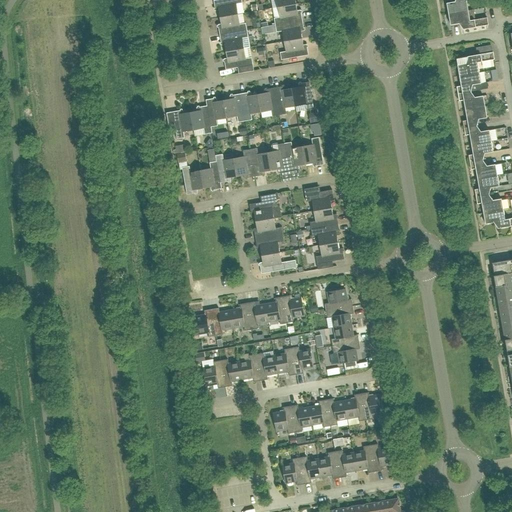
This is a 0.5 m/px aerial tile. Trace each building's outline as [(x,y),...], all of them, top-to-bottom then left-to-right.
[(216,11),(219,11),(220,17),(238,14),(236,4),(242,3),(241,0),(215,0),(214,0),(216,11)] [(457,0),(458,1),(447,3),(449,14),(468,11),(467,1),(469,0),(457,0)] [(280,17),(274,18),(275,25),(303,20),(301,10),(297,11),(296,4),(278,7),(280,17)] [(450,25),(462,23),(463,29),(488,25),(487,18),(470,21),(468,11),(449,14),(450,25)] [(220,17),(221,24),(218,25),(220,35),(247,30),(246,23),(240,24),(238,14),(220,17)] [(275,25),(277,32),(282,31),(284,41),(302,38),(301,31),(304,31),(303,20),(275,25)] [(242,38),(248,37),(247,30),(220,35),(222,45),(225,45),(226,52),(244,48),(242,38)] [(280,52),(281,60),(309,55),(307,44),(303,45),(302,38),(284,41),(286,51),(280,52)] [(252,57),(246,58),(244,48),(226,52),(227,58),(224,59),(226,70),(253,65),(252,57)] [(458,65),(459,76),(479,72),(477,62),(494,60),(493,52),(467,57),(457,59),(458,65)] [(461,86),(457,87),(458,94),(471,92),(471,91),(470,85),(481,83),(479,72),(459,76),(461,86)] [(298,84),(299,87),(292,88),(295,106),(306,104),(307,110),(314,109),(309,82),(298,84)] [(286,89),(285,86),(275,88),(279,115),(286,114),(285,108),(295,106),(292,88),(286,89)] [(264,90),(265,93),(258,94),(261,112),(271,110),(272,116),(279,115),(275,88),(264,90)] [(251,95),(251,92),(240,94),(245,121),(252,120),(251,114),(261,112),(258,94),(251,95)] [(459,101),(464,100),(466,110),(485,107),(483,96),(472,98),(471,92),(458,94),(459,101)] [(230,96),(230,99),(224,100),(227,118),(237,116),(238,122),(245,121),(240,94),(230,96)] [(216,98),(206,100),(207,106),(211,127),(218,126),(217,120),(227,118),(224,100),(217,101),(216,98)] [(197,108),(197,111),(190,112),(194,130),(204,128),(205,134),(212,133),(211,127),(207,106),(197,108)] [(467,120),(463,121),(464,128),(477,126),(477,125),(476,120),(487,118),(485,107),(466,110),(467,120)] [(185,138),(183,132),(194,130),(190,112),(184,113),(183,110),(172,112),(177,139),(185,138)] [(310,123),(319,121),(317,114),(309,116),(310,123)] [(465,135),(470,134),(472,144),(491,141),(489,130),(478,132),(477,126),(464,128),(465,135)] [(312,139),(313,145),(302,146),(306,164),(312,163),(313,166),(324,164),(319,137),(312,139)] [(473,154),(469,155),(470,162),(483,160),(482,154),(493,152),(491,141),(472,144),(473,154)] [(292,148),(291,142),(284,143),(289,171),(300,169),(299,165),(306,164),(302,146),(292,148)] [(273,145),(274,151),(268,152),(271,170),(278,169),(279,172),(289,171),(284,143),(273,145)] [(258,154),(257,148),(250,149),(255,177),(265,175),(265,171),(271,170),(268,152),(258,154)] [(244,175),(244,178),(255,177),(250,149),(243,151),(244,157),(234,158),(237,176),(244,175)] [(183,156),(178,157),(177,154),(174,154),(175,164),(184,163),(183,156)] [(231,181),(230,177),(237,176),(234,158),(224,160),(223,154),(215,155),(216,161),(217,161),(220,183),(221,183),(231,181)] [(471,169),(476,169),(478,179),(497,175),(495,164),(484,166),(483,160),(470,162),(471,169)] [(211,190),(222,188),(221,183),(220,183),(217,161),(216,161),(210,162),(210,163),(211,168),(201,170),(204,188),(210,187),(211,190)] [(198,193),(197,189),(204,188),(201,170),(191,172),(189,166),(182,167),(187,195),(198,193)] [(478,179),(479,189),(475,189),(476,197),(489,194),(488,188),(499,186),(497,175),(478,179)] [(312,201),(314,211),(332,208),(331,201),(334,201),(332,190),(305,194),(306,202),(312,201)] [(476,197),(477,204),(482,203),(484,213),(503,210),(501,199),(490,201),(489,195),(489,194),(476,197)] [(251,215),(255,214),(256,221),(274,218),(282,217),(281,212),(280,207),(278,205),(277,200),(249,204),(251,215)] [(314,211),(316,221),(310,222),(311,229),(338,224),(336,214),(333,214),(332,208),(314,211)] [(484,213),(485,224),(497,222),(498,228),(511,225),(511,218),(505,219),(503,210),(484,213)] [(256,221),(257,228),(254,228),(255,239),(283,234),(281,227),(276,228),(274,218),(256,221)] [(311,229),(312,236),(318,235),(320,245),(338,242),(337,235),(340,235),(338,224),(311,229)] [(255,239),(257,249),(261,249),(262,255),(280,252),(278,242),(284,241),(283,234),(255,239)] [(320,245),(322,255),(316,256),(317,264),(344,259),(342,248),(339,249),(338,242),(320,245)] [(262,255),(263,262),(260,263),(262,273),(297,267),(295,260),(282,262),(280,252),(262,255)] [(511,259),(492,263),(494,275),(494,276),(511,272),(511,271),(511,265),(511,264),(511,259)] [(511,272),(494,276),(494,275),(494,276),(496,287),(511,283),(511,272)] [(511,283),(496,287),(498,297),(511,294),(511,283)] [(329,303),(325,304),(326,311),(353,306),(351,299),(347,300),(345,289),(327,292),(329,303)] [(511,294),(498,297),(499,308),(511,305),(511,294)] [(294,318),(305,316),(301,297),(290,299),(290,295),(282,297),(287,323),(294,322),(294,318)] [(279,320),(280,324),(287,323),(282,297),(275,298),(276,302),(265,304),(269,322),(279,320)] [(255,306),(254,302),(247,303),(252,329),(259,328),(258,324),(269,322),(265,304),(255,306)] [(240,304),(241,308),(230,310),(233,328),(244,327),(245,331),(252,329),(247,303),(240,304)] [(511,305),(499,308),(501,318),(511,316),(511,305)] [(327,318),(332,317),(333,328),(352,325),(350,314),(354,313),(353,306),(326,311),(327,318)] [(216,336),(223,334),(223,330),(233,328),(230,310),(219,312),(219,308),(212,309),(216,336)] [(194,316),(197,335),(208,333),(209,337),(216,336),(212,309),(204,310),(205,314),(194,316)] [(511,316),(501,318),(503,329),(511,327),(511,316)] [(333,328),(335,338),(331,339),(332,346),(359,342),(358,334),(354,335),(352,325),(333,328)] [(511,327),(503,329),(505,340),(511,338),(511,327)] [(360,349),(359,342),(332,346),(334,353),(331,354),(333,365),(358,361),(356,349),(360,349)] [(299,351),(299,347),(291,348),(296,374),(303,373),(303,369),(314,367),(310,349),(299,351)] [(284,349),(285,353),(274,355),(278,374),(288,372),(289,376),(296,374),(291,348),(284,349)] [(264,357),(263,353),(256,354),(261,381),(268,379),(267,375),(278,374),(274,355),(264,357)] [(249,355),(250,360),(239,361),(242,380),(253,378),(254,382),(261,381),(256,354),(249,355)] [(232,386),(232,382),(242,380),(239,361),(228,363),(228,359),(221,360),(225,387),(232,386)] [(217,384),(218,388),(225,387),(221,360),(213,362),(214,366),(203,368),(206,386),(217,384)] [(369,396),(369,392),(361,393),(366,420),(373,419),(373,415),(384,413),(380,394),(369,396)] [(354,395),(355,399),(344,401),(348,419),(358,417),(359,421),(366,420),(361,393),(354,395)] [(331,426),(338,425),(337,421),(348,419),(344,401),(334,402),(333,398),(326,400),(331,426)] [(323,423),(323,427),(331,426),(326,400),(319,401),(320,405),(309,407),(312,425),(323,423)] [(302,431),(302,427),(312,425),(309,407),(298,409),(298,405),(291,406),(295,432),(302,431)] [(287,430),(288,434),(295,432),(291,406),(283,407),(284,411),(273,413),(276,431),(287,430)] [(378,448),(378,444),(370,445),(375,472),(382,470),(382,466),(393,464),(389,446),(378,448)] [(363,446),(364,450),(353,452),(357,471),(367,469),(368,473),(375,472),(370,445),(363,446)] [(347,477),(346,473),(357,471),(353,452),(343,454),(342,450),(335,451),(340,478),(347,477)] [(332,475),(333,479),(340,478),(335,451),(328,453),(329,457),(318,459),(321,477),(332,475)] [(311,483),(311,479),(321,477),(318,459),(307,460),(307,456),(300,458),(304,484),(311,483)] [(296,481),(297,485),(304,484),(300,458),(292,459),(293,463),(282,465),(285,483),(296,481)] [(403,511),(404,511),(401,511),(400,511),(398,499),(385,501),(386,511),(403,511)] [(370,511),(386,511),(385,501),(369,504),(370,511)]
